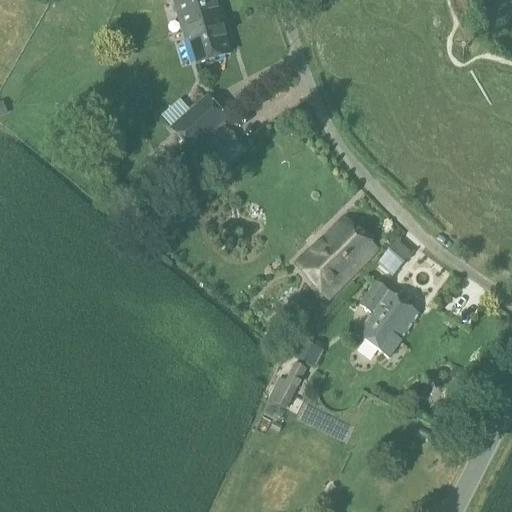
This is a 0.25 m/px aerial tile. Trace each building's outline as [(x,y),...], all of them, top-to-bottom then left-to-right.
[(221,19),(215,0),(186,0),(172,5),(183,37),(187,35),(197,67),(230,57),(218,20),(221,19)] [(170,131),(189,153),(226,121),(206,99),(170,131)] [(211,153),(198,164),(215,183),(247,155),(231,136),(222,144),(219,140),(207,149),(211,153)] [(146,211),(155,221),(168,209),(159,199),(146,211)] [(327,301),(376,252),(343,219),(297,265),(327,301)] [(397,244),(374,269),(387,281),(410,256),(397,244)] [(356,336),(388,359),(419,316),(375,285),(359,307),(371,316),(356,336)] [(280,352),(295,339),(280,322),(266,334),(280,352)] [(267,400),(284,410),(305,373),(293,366),(284,382),(279,379),(267,400)]
